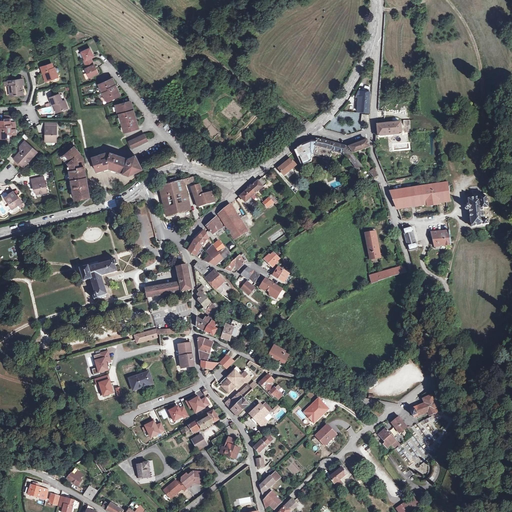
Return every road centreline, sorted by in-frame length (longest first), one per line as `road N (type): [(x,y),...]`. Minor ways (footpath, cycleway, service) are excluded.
road 1 (track): [(446,0),(475,44),(483,145),(478,179),(456,182),(460,217),(445,286)]
road 2 (residential): [(399,407),(434,380),(409,332),(412,273),(372,133)]
road 3 (residential): [(399,407),(281,375),(192,332)]
road 4 (residential): [(274,511),(399,407)]
road 5 (track): [(313,129),(179,40)]
road 6 (tertiary): [(0,236),(127,199),(144,185)]
road 7 (residential): [(252,457),(238,424),(203,383),(192,332)]
road 8 (residential): [(181,170),(181,156),(107,65)]
